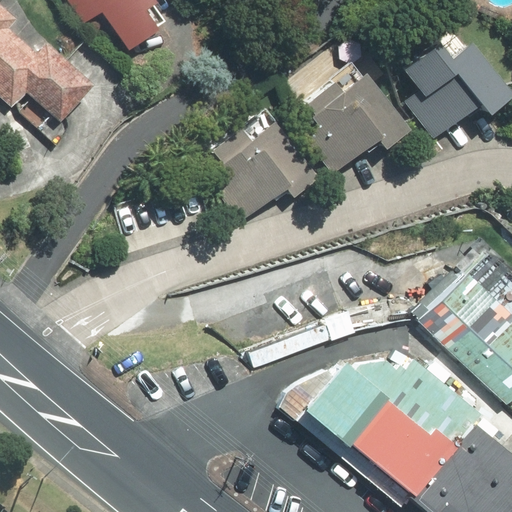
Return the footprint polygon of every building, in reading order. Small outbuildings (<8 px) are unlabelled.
[(60,0),(78,25),(92,15),(119,53),(162,23),(145,0),(60,0)] [(61,131),(52,123),(84,90),(38,45),(28,55),(1,30),(10,21),(0,11),(0,102),(5,107),(20,92),(34,105),(23,116),(50,142),(61,131)] [(448,27),(393,73),(409,93),(397,103),(428,140),(466,108),(474,118),(503,94),(448,27)] [(345,66),(295,108),(310,125),(295,138),(326,175),(369,139),(377,150),(400,131),(345,66)] [(308,177),(264,129),(270,123),(243,94),(174,158),(236,226),(277,188),(286,198),(308,177)] [(511,280),(459,231),(390,304),(483,391),(511,418),(511,280)] [(317,325),(245,352),(252,368),(323,341),(317,325)] [(301,410),(405,492),(469,410),(478,399),(404,344),(362,351),(350,368),(336,373),(301,410)] [(511,511),(511,443),(469,410),(405,492),(431,511),(511,511)]
